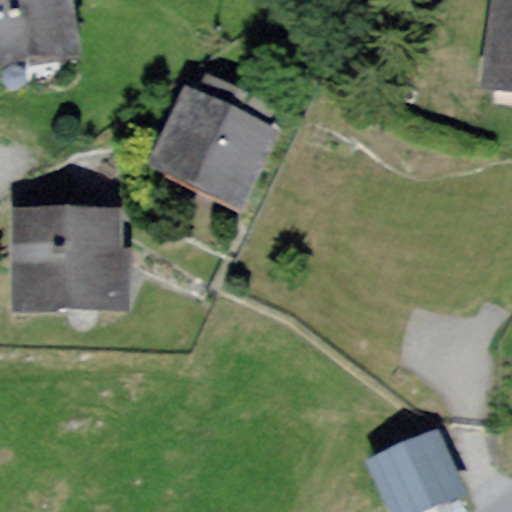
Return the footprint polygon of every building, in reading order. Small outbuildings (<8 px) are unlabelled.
[(61,0),(0,0),(0,77),(71,67),(61,0)] [(480,103),(511,108),(511,3),(498,1),(480,103)] [(278,142),(190,102),(153,181),(241,221),(278,142)] [(126,222),(10,223),(11,316),(127,316),(126,222)] [(437,511),(463,500),(436,442),(373,471),(392,511),(437,511)]
